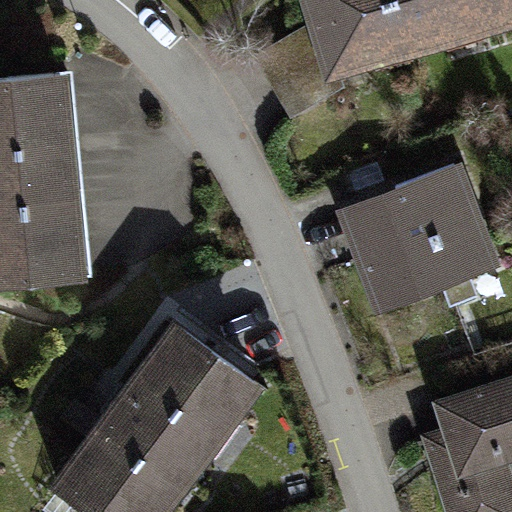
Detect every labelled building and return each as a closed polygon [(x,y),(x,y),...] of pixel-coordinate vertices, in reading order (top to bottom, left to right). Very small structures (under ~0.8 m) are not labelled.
[(511,39),(511,0),(301,0),(324,87),(511,39)] [(0,291),(72,288),(62,81),(0,83),(0,291)] [(466,179),(344,211),(369,307),(491,276),(466,179)] [(161,511),(253,379),(159,314),(34,496),(57,511),(161,511)] [(511,511),(511,382),(418,406),(444,511),(511,511)]
